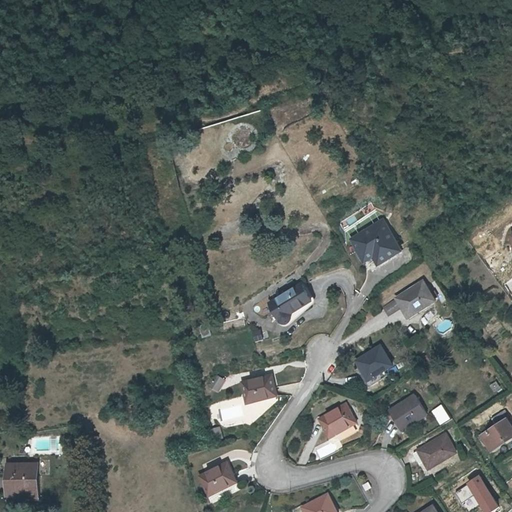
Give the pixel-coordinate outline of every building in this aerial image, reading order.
[(363,270),(370,265),(375,273),(388,265),(383,256),(392,250),(377,228),(347,249),(352,256),(356,254),(359,258),(357,260),(363,270)] [(265,305),(264,305),(273,323),(275,325),(278,326),(281,326),(283,324),(285,322),(285,320),(284,317),(307,305),(297,288),(293,290),(265,305)] [(419,289),(395,305),(399,312),(406,322),(424,309),(425,310),(431,306),(419,289)] [(399,312),(395,305),(382,315),(387,321),(399,312)] [(437,310),(423,319),(428,326),(441,317),(437,310)] [(257,342),(266,340),(263,328),(254,330),(257,342)] [(376,349),(352,365),(363,382),(379,371),(381,373),(388,368),(376,349)] [(207,388),(215,393),(222,383),(215,378),(207,388)] [(266,380),(237,387),(243,407),(272,400),(266,380)] [(411,400),(387,416),(399,434),(416,422),(417,424),(424,419),(411,400)] [(340,409),(314,424),(325,443),(351,428),(340,409)] [(488,439),(478,446),(483,454),(493,447),(495,450),(507,441),(498,428),(485,436),(488,439)] [(444,438),(418,456),(430,474),(456,455),(444,438)] [(10,496),(26,496),(25,472),(11,472),(11,469),(3,470),(3,472),(3,496),(10,496)] [(217,471),(190,482),(199,501),(225,489),(217,471)] [(490,511),(503,511),(509,508),(484,474),(458,493),(472,511),(473,511),(485,504),(490,511)] [(365,486),(359,489),(363,496),(369,492),(365,486)] [(330,511),(323,499),(300,511),(299,511),(330,511)]
